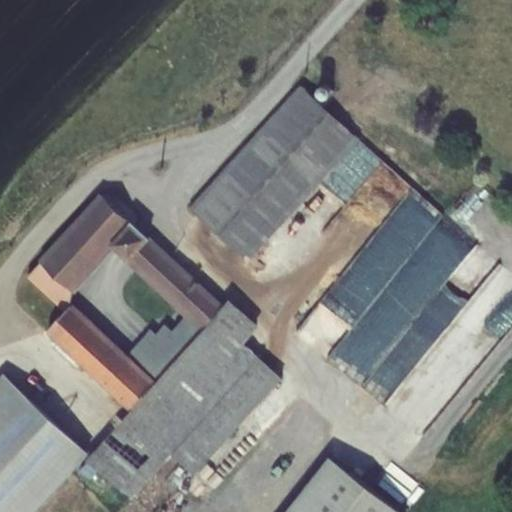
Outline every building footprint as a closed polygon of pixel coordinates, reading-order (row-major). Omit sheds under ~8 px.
[(213,195),(255,262),(363,147),(305,95),(213,195)] [(213,195),(213,194),(195,215),(251,267),(255,262),(213,195)] [(115,251),(136,229),(104,199),(40,268),(72,298),(115,251)] [(115,251),(129,265),(150,242),(136,229),(115,251)] [(343,357),(434,430),(511,331),(511,266),(470,234),(465,240),(467,253),(449,276),(446,261),(428,264),(446,278),(407,327),(350,337),(341,349),(343,357)] [(35,325),(104,387),(133,414),(149,395),(186,356),(225,312),(150,242),(129,265),(141,276),(160,294),(143,312),(158,325),(125,362),(58,300),(35,325)] [(124,294),(143,312),(160,294),(141,276),(124,294)] [(233,308),(225,312),(186,356),(213,381),(258,332),(233,308)] [(160,439),(213,381),(186,356),(149,395),(133,414),(160,439)] [(0,463),(23,484),(73,430),(8,370),(0,378),(0,463)] [(91,402),(120,429),(133,414),(104,387),(91,402)] [(409,511),(341,455),(293,511),(409,511)] [(0,499),(5,503),(23,484),(0,463),(0,499)]
